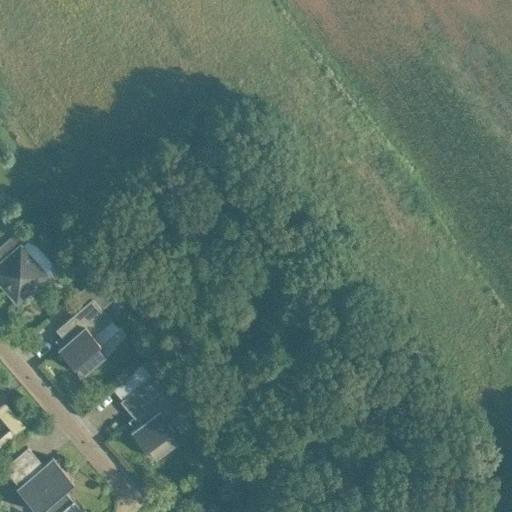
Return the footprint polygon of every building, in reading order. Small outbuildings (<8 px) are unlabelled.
[(5,288),(16,300),(25,293),(27,295),(39,284),(37,282),(46,274),(21,245),(26,240),(17,229),(0,243),(0,255),(3,259),(0,261),(0,282),(0,283),(2,281),(7,286),(5,288)] [(90,337),(111,319),(101,307),(115,294),(98,274),(77,292),(85,302),(55,328),(64,338),(59,342),(55,338),(54,339),(84,373),(105,354),(90,337)] [(127,420),(155,457),(178,441),(170,431),(167,433),(161,426),(180,406),(152,373),(120,400),(137,421),(132,424),(129,419),(127,420)] [(0,415),(14,433),(26,423),(8,401),(0,407),(0,415)] [(225,445),(210,423),(199,431),(214,453),(225,445)] [(84,511),(73,499),(71,501),(61,490),(73,480),(52,456),(43,464),(27,445),(2,467),(3,468),(30,498),(27,500),(36,511),(35,511),(84,511)]
